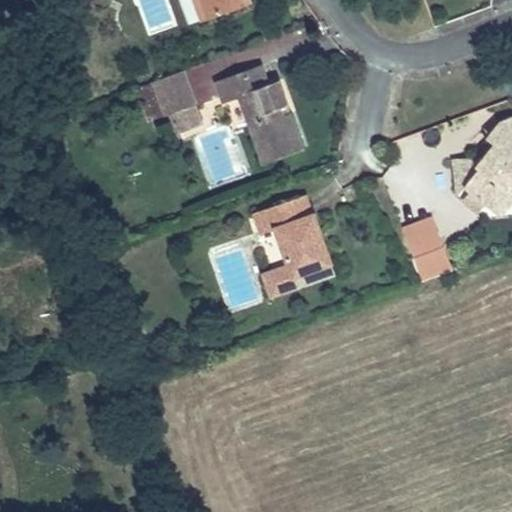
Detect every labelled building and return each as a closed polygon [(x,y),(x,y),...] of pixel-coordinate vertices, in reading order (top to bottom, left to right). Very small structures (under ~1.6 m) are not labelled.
[(136,0),(142,33),(174,27),(168,0),(136,0)] [(236,0),(204,0),(209,12),(237,2),(236,0)] [(214,84),(221,104),(236,98),(260,166),(304,153),(280,85),(263,90),(256,71),(214,84)] [(194,107),(180,73),(149,84),(161,118),(194,107)] [(511,109),(498,114),(489,126),(497,132),(480,155),(475,152),(464,153),(459,159),(461,170),(474,181),(466,191),(483,203),(491,193),(492,194),(511,191),(511,109)] [(303,188),(266,201),(276,225),(272,227),(285,261),(260,269),(268,290),(293,282),(291,274),(331,261),(303,188)] [(506,205),(511,197),(511,191),(492,194),(506,205)] [(276,225),(266,201),(243,209),(252,233),(272,227),(276,225)] [(435,212),(405,222),(416,251),(446,240),(435,212)] [(425,274),(455,263),(446,240),(416,251),(425,274)] [(293,282),(334,269),(331,261),(291,274),(293,282)]
